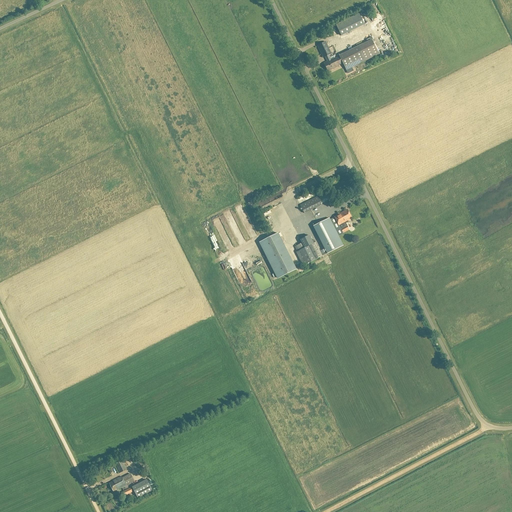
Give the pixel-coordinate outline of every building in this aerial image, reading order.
[(360,14),(341,23),(346,34),(364,25),(360,14)] [(341,23),(336,25),(342,36),(346,34),(341,23)] [(331,54),(328,49),(326,42),(318,45),(324,58),(324,57),(326,62),(324,64),(328,72),(339,66),(338,65),(343,63),(347,70),(379,55),(372,40),(339,56),(340,56),(335,59),(335,58),(331,60),(329,57),(328,56),(331,54)] [(330,199),(327,194),(319,198),(318,197),(301,206),(304,213),(322,204),(330,199)] [(260,207),(269,202),(267,198),(257,203),(260,207)] [(343,233),(349,230),(346,224),(348,222),(348,221),(352,219),(347,210),(334,217),(334,218),(330,221),(329,219),(313,227),(327,254),(343,246),(338,237),(343,234),(343,233)] [(214,225),(218,231),(223,229),(220,222),(214,225)] [(278,233),(260,242),(278,279),(297,270),(278,233)] [(322,256),(318,247),(315,240),(312,241),(309,235),(300,240),(302,243),(295,247),(298,252),(297,252),(304,266),(322,256)] [(127,470),(123,461),(115,464),(119,473),(127,470)] [(134,482),(134,481),(130,474),(122,478),(123,478),(124,479),(123,480),(126,486),(134,482)] [(126,486),(123,480),(124,479),(123,478),(122,478),(122,477),(113,482),(113,483),(109,485),(113,492),(116,490),(117,491),(126,486)] [(145,481),(132,487),(134,492),(138,498),(152,491),(147,480),(145,481)]
